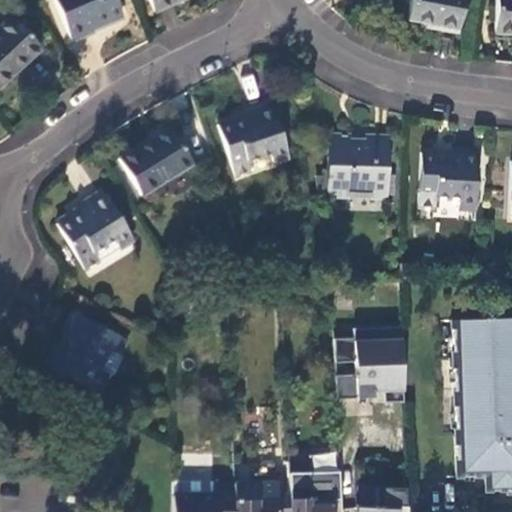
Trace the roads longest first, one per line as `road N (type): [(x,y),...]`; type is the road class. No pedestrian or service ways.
road 1 (residential): [(274,1),(84,116),(0,194)]
road 2 (residential): [(274,1),(339,53),(375,69),(511,95)]
